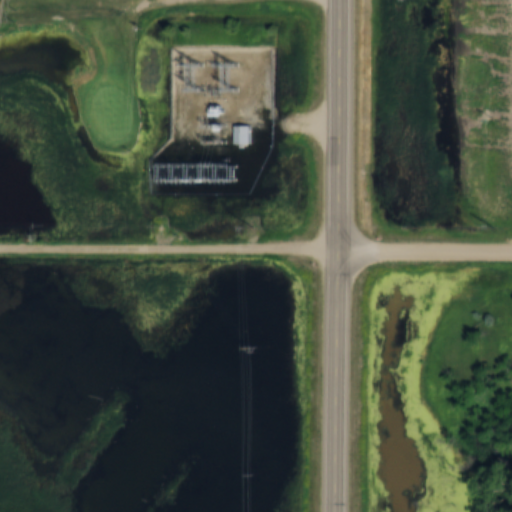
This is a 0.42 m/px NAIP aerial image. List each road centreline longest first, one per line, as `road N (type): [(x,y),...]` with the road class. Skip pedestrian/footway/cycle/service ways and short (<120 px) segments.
road 1 (secondary): [(341,511),(347,0)]
road 2 (residential): [(511,257),(0,257)]
